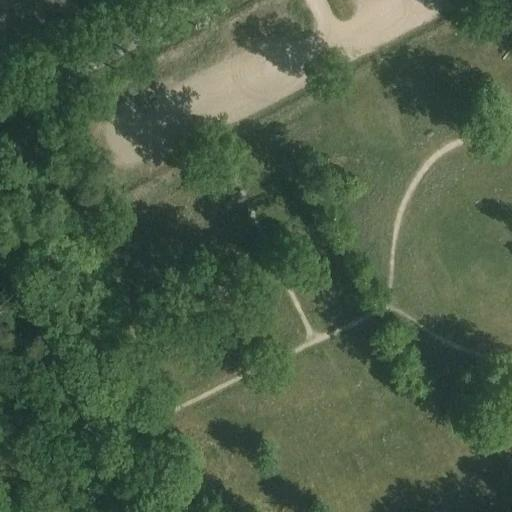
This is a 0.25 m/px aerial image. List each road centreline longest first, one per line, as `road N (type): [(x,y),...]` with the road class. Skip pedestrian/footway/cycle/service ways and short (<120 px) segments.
road 1 (track): [(511,358),(483,359),(430,335),(388,303),(24,481),(22,511)]
road 2 (track): [(315,342),(200,107)]
road 3 (track): [(511,127),(456,138),(406,172),(393,210),(388,303)]
road 4 (tertiary): [(0,109),(206,0)]
